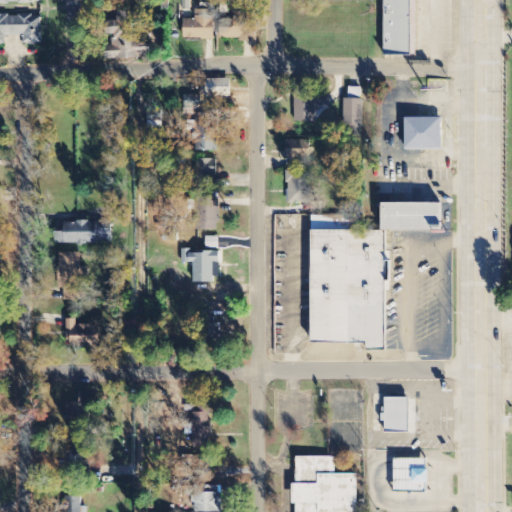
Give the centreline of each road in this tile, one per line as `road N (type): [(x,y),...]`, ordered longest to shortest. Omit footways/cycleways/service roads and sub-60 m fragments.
road 1 (primary): [(486,511),(486,0)]
road 2 (residential): [(486,70),(73,69),(50,79),(0,81)]
road 3 (residential): [(486,373),(0,375)]
road 4 (residential): [(254,511),(255,69)]
road 5 (residential): [(24,511),(25,81)]
